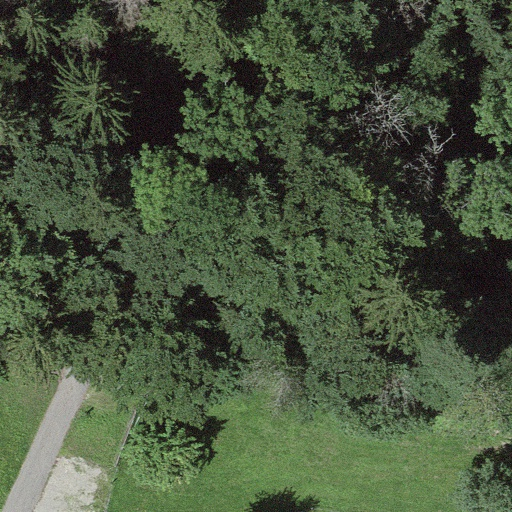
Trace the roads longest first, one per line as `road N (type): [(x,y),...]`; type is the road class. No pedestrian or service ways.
road 1 (track): [(21,511),(192,109)]
road 2 (track): [(478,0),(341,61),(192,109)]
